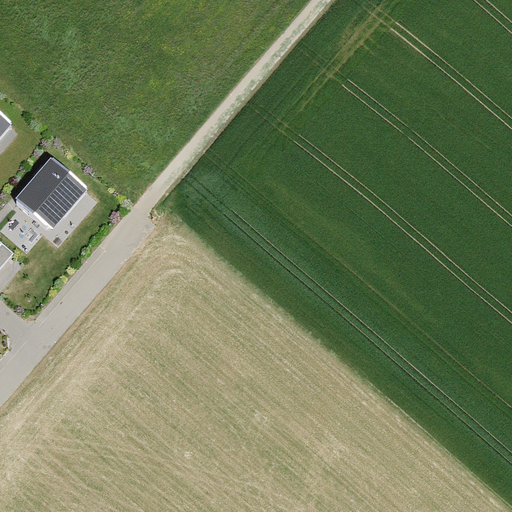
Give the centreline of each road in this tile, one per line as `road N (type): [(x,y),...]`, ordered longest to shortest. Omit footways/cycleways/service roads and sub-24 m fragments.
road 1 (track): [(140,223),(321,0)]
road 2 (residential): [(33,342),(140,223)]
